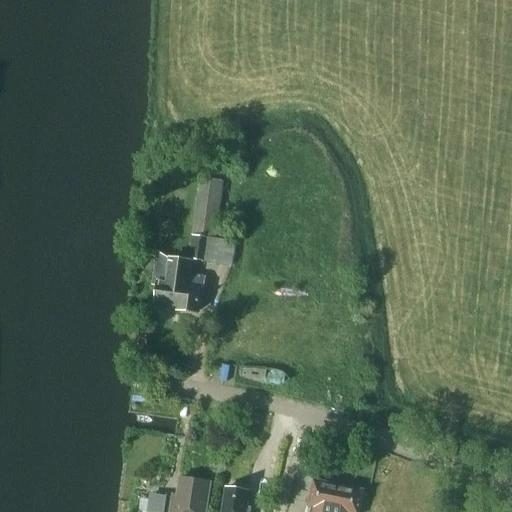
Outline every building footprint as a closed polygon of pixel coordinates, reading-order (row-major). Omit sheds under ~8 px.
[(215,238),(224,181),(200,177),(188,259),(232,266),(236,241),(215,238)] [(177,310),(198,313),(203,279),(191,277),(194,260),(169,257),(166,283),(159,283),(156,303),(178,306),(177,310)] [(204,511),(209,486),(173,480),(169,504),(166,503),(166,499),(165,499),(165,500),(149,497),(146,511),(204,511)] [(332,511),(338,486),(312,481),(307,507),(310,507),(308,511),(332,511)] [(358,511),(363,492),(338,486),(332,511),(358,511)] [(249,511),(250,508),(246,508),(249,492),(225,489),(221,511),(249,511)]
